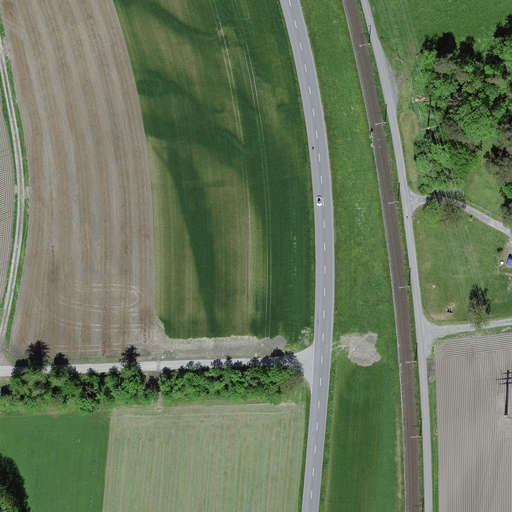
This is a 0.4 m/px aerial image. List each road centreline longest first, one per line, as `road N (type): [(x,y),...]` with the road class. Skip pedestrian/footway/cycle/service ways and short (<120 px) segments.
road 1 (track): [(428,511),(405,200),(364,0)]
road 2 (primary): [(288,0),(323,198),(321,362)]
road 3 (unclassified): [(321,362),(0,368)]
road 4 (track): [(0,57),(19,212),(0,343)]
road 5 (primary): [(321,362),(310,511)]
